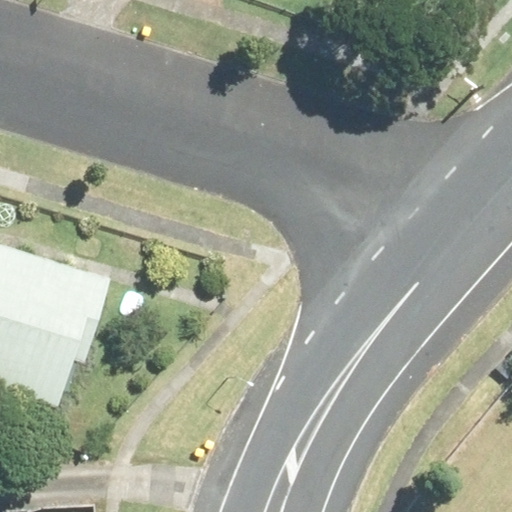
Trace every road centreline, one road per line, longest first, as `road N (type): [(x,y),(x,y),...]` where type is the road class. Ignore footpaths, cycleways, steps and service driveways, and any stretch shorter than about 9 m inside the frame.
road 1 (residential): [(0,68),(475,217)]
road 2 (tertiary): [(475,217),(356,353),(272,511)]
